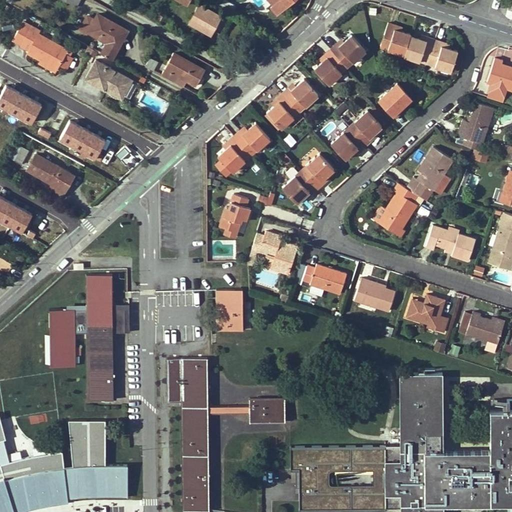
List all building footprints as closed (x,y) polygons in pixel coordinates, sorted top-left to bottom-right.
[(223,0),(221,4),(232,11),(236,4),(227,0),(223,0)] [(270,0),(274,4),(271,6),(278,15),(294,0),(270,0)] [(200,5),(190,21),(211,33),(221,16),(200,5)] [(102,53),(112,59),(126,33),(113,26),(115,23),(99,14),(95,20),(88,16),(80,29),(88,33),(89,31),(108,42),(102,53)] [(161,20),(159,23),(169,29),(174,21),(160,14),(158,18),(161,20)] [(39,27),(30,22),(19,43),(27,48),(25,50),(41,58),(55,66),(58,61),(64,50),(66,46),(37,30),(39,27)] [(115,23),(113,26),(126,33),(128,30),(115,23)] [(394,30),(395,27),(388,25),(381,45),(405,52),(410,36),(401,33),(394,30)] [(351,35),(345,41),(340,46),(337,43),(331,48),(348,66),(366,50),(351,35)] [(425,41),(418,38),(410,36),(405,52),(404,56),(427,64),(435,40),(427,37),(425,41)] [(342,38),(337,43),(340,46),(345,41),(342,38)] [(441,46),(442,42),(435,40),(427,64),(450,71),(457,51),(448,48),(441,46)] [(327,58),(323,61),(315,69),(329,84),(348,66),(331,48),(324,55),(327,58)] [(71,53),(64,50),(58,61),(65,64),(71,53)] [(202,68),(170,51),(158,73),(172,80),(176,74),(194,84),(202,68)] [(54,69),(55,66),(41,58),(39,61),(54,69)] [(157,61),(151,58),(147,66),(153,70),(157,61)] [(495,58),(493,65),(500,68),(502,64),(503,60),(495,58)] [(124,94),(132,79),(96,59),(87,77),(105,87),(107,84),(124,94)] [(493,65),(488,81),(511,89),(511,68),(511,67),(502,64),(500,68),(493,65)] [(303,79),(296,85),(291,90),(288,87),(282,92),(299,110),(317,94),(303,79)] [(411,97),(397,83),(379,99),(395,117),(401,112),(398,109),(404,104),(411,97)] [(124,94),(107,84),(105,87),(123,96),(124,94)] [(0,95),(0,103),(4,106),(1,111),(6,113),(8,109),(32,122),(41,104),(6,85),(0,95)] [(279,101),(274,106),(267,112),(280,126),(299,110),(282,92),(276,98),(279,101)] [(463,143),(479,148),(481,142),(483,143),(495,107),(476,101),(469,120),(462,118),(457,134),(466,137),(463,143)] [(372,140),(369,136),(374,131),(381,125),(367,110),(349,126),(366,144),(372,140)] [(105,139),(70,120),(60,137),(83,150),(81,155),(85,157),(88,153),(100,160),(103,155),(98,152),(105,139)] [(248,129),(243,133),(241,131),(235,136),(251,154),(270,137),(256,122),(248,129)] [(331,143),(345,158),(352,152),(357,147),(360,151),(366,144),(349,126),(331,143)] [(51,133),(41,127),(38,131),(49,137),(51,133)] [(374,131),(369,136),(372,140),(377,135),(374,131)] [(290,133),(283,139),(289,147),(296,140),(290,133)] [(230,144),(226,149),(218,156),(221,159),(216,164),(227,176),(232,171),(251,154),(235,136),(235,135),(228,141),(230,144)] [(29,149),(22,146),(15,159),(21,163),(29,149)] [(120,160),(129,151),(124,146),(115,154),(120,160)] [(417,194),(420,196),(426,185),(433,190),(453,159),(432,146),(419,166),(422,169),(416,178),(413,176),(406,187),(417,194)] [(511,158),(511,149),(503,147),(500,156),(511,160),(511,158)] [(286,165),(292,158),(284,152),(279,159),(286,165)] [(64,193),(70,182),(64,179),(69,171),(36,153),(28,169),(53,183),(51,186),(64,193)] [(324,183),(321,180),(326,176),(333,169),(319,154),(301,170),(318,188),(324,183)] [(511,167),(510,167),(503,191),(507,193),(504,202),(511,204),(511,167)] [(283,186),(297,202),(304,195),(309,191),(312,194),(318,188),(301,170),(283,186)] [(74,174),(69,171),(64,179),(70,182),(74,174)] [(378,222),(392,231),(397,224),(401,227),(417,203),(413,201),(417,194),(406,187),(399,182),(394,190),(397,192),(378,222)] [(221,225),(228,228),(239,231),(244,216),(248,217),(252,205),(247,204),(250,197),(236,193),(231,206),(228,205),(221,225)] [(0,218),(22,231),(32,214),(0,195),(0,218)] [(511,214),(505,212),(489,262),(507,269),(511,253),(511,214)] [(401,227),(397,224),(392,231),(400,236),(405,229),(401,227)] [(459,234),(448,230),(433,225),(426,246),(434,249),(435,244),(453,250),(451,255),(469,260),(475,239),(459,234)] [(226,233),(237,237),(239,231),(228,228),(226,233)] [(264,236),(258,234),(250,255),(257,253),(260,251),(268,254),(275,256),(271,267),(290,273),(297,250),(280,244),(281,240),(283,236),(266,231),(264,236)] [(298,246),(281,240),(280,244),(297,250),(298,246)] [(254,261),(257,253),(250,255),(249,260),(249,261),(253,261),(254,261)] [(275,256),(268,254),(264,265),(271,267),(275,256)] [(310,284),(340,294),(347,273),(316,264),(315,267),(307,265),(302,280),(310,282),(310,284)] [(114,398),(114,324),(114,308),(113,273),(87,274),(88,309),(51,309),(51,367),(77,367),(76,333),(88,333),(88,399),(114,398)] [(369,280),(361,277),(357,290),(365,293),(362,302),(388,310),(395,292),(385,289),(368,283),(369,280)] [(369,280),(368,283),(385,289),(386,285),(369,280)] [(311,285),(310,290),(321,294),(323,288),(311,285)] [(220,320),(216,320),(216,329),(243,329),(243,288),(220,289),(220,320)] [(445,299),(427,293),(423,303),(422,306),(411,302),(407,313),(418,317),(429,321),(427,326),(443,331),(448,317),(439,314),(445,299)] [(252,302),(245,302),(245,329),(253,329),(252,302)] [(129,308),(114,308),(114,324),(114,332),(129,332),(129,308)] [(465,310),(458,330),(497,343),(503,323),(493,320),(480,316),(481,313),(473,311),(472,313),(465,310)] [(429,321),(418,317),(416,322),(427,326),(429,321)] [(445,343),(436,340),(434,348),(443,350),(445,343)] [(457,355),(460,346),(452,343),(449,352),(457,355)] [(186,510),(185,511),(201,511),(201,510),(209,510),(208,412),(249,411),(250,421),(285,420),(284,398),(249,399),(249,405),(208,406),(207,357),(168,357),(168,399),(182,399),(184,510),(186,510)] [(448,511),(448,503),(511,502),(511,398),(507,399),(507,409),(491,409),(490,449),(449,449),(448,374),(404,374),(404,445),(295,445),(295,471),(304,471),(304,511),(404,511),(448,511)] [(106,419),(69,419),(73,464),(64,466),(62,451),(45,453),(27,457),(11,461),(1,464),(0,463),(0,511),(16,511),(23,510),(40,506),(52,504),(68,502),(68,497),(128,497),(129,463),(106,464),(106,419)] [(0,461),(1,464),(11,461),(5,438),(0,439),(0,461)]
